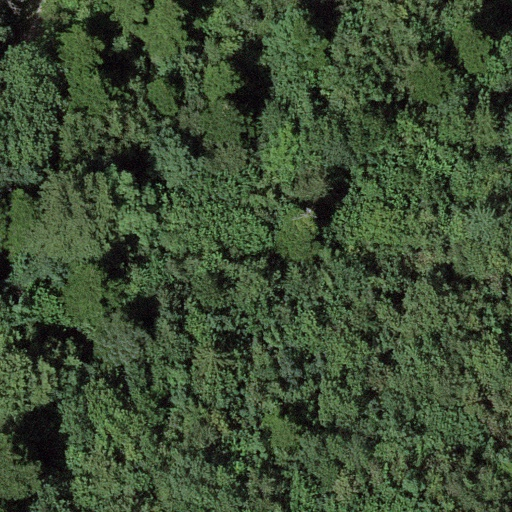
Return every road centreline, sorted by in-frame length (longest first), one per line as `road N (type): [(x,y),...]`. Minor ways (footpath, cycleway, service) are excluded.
road 1 (track): [(248,349),(216,86),(164,0)]
road 2 (track): [(0,124),(53,0)]
